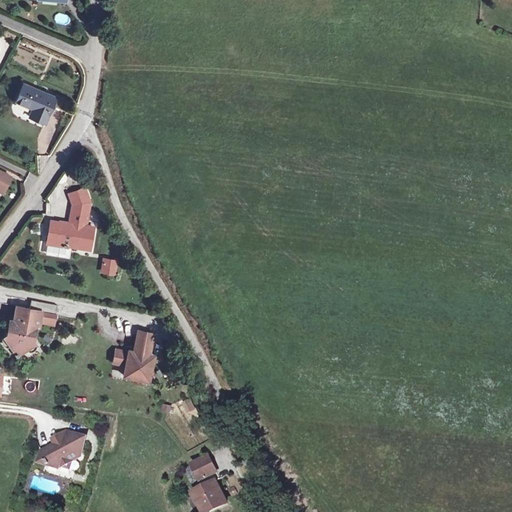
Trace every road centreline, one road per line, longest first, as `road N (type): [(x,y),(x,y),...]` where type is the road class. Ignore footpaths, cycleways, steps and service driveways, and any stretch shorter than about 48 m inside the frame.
road 1 (unclassified): [(284,511),(119,212),(86,127)]
road 2 (residential): [(0,239),(86,127)]
road 3 (residential): [(86,127),(94,0)]
